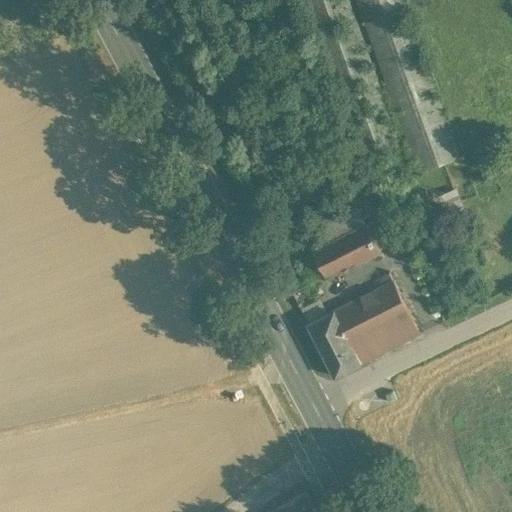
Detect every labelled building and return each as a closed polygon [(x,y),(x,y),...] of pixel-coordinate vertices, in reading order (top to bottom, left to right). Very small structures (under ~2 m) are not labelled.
[(412,172),(348,0),(300,0),(369,188),(412,172)] [(460,156),(403,0),(356,0),(418,171),(460,156)] [(378,217),(366,223),(379,248),(391,242),(378,217)] [(366,223),(313,250),(326,275),(379,248),(366,223)] [(394,279),(335,309),(361,361),(420,331),(394,279)] [(361,361),(335,309),(308,322),(335,375),(361,362),(361,361)] [(393,389),(385,393),(389,401),(397,397),(393,389)] [(314,511),(303,490),(262,511),(314,511)]
